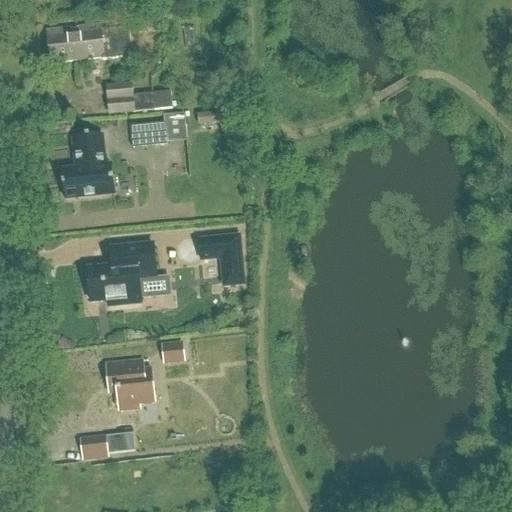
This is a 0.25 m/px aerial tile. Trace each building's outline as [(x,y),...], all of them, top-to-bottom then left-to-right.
[(102,32),(101,26),(79,28),(80,32),(71,33),(70,29),(47,32),(51,66),(102,60),(102,62),(132,58),(129,29),(102,32)] [(102,103),(129,103),(128,87),(101,88),(102,103)] [(136,115),(155,114),(174,112),(172,94),(153,95),(134,97),(136,115)] [(133,150),(168,147),(168,144),(188,142),(185,115),(164,117),(166,125),(131,128),(133,150)] [(63,173),(66,201),(116,196),(113,168),(105,169),(102,137),(74,140),(77,164),(79,164),(79,171),(63,173)] [(178,196),(176,205),(197,209),(199,201),(178,196)] [(244,286),(240,239),(200,242),(202,262),(222,260),(224,288),(244,286)] [(88,271),(91,305),(108,303),(109,309),(142,305),(139,281),(157,279),(154,246),(111,250),(113,269),(88,271)] [(164,365),(184,362),(183,347),(163,349),(164,365)] [(143,372),(142,362),(106,366),(109,396),(117,395),(119,413),(140,411),(139,406),(154,405),(151,371),(143,372)] [(84,461),(108,459),(105,440),(82,443),(84,461)] [(182,467),(159,470),(161,488),(184,485),(182,467)] [(177,511),(176,500),(102,508),(101,511),(177,511)]
